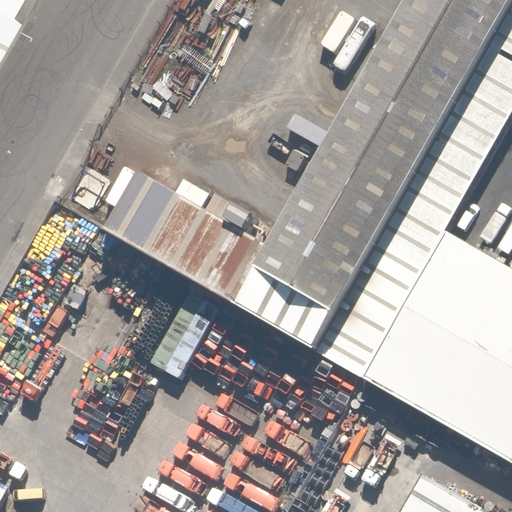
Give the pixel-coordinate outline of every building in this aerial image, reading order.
[(0,0),(0,19),(10,0),(0,0)] [(511,0),(408,0),(256,266),(336,312),(511,3),(511,0)] [(511,122),(511,3),(336,312),(314,349),(366,379),(449,233),(511,122)] [(214,252),(114,195),(83,250),(182,307),(214,252)] [(366,379),(511,462),(511,268),(449,233),(366,379)] [(314,349),(336,312),(256,266),(234,304),(314,349)] [(225,305),(195,287),(152,360),(182,378),(225,305)] [(385,403),(370,427),(400,445),(414,421),(385,403)] [(479,511),(428,482),(410,511),(479,511)]
